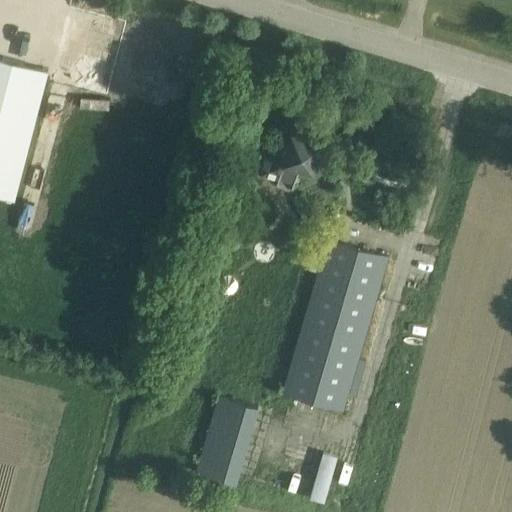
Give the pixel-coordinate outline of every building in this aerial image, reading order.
[(70,39),(65,62),(95,70),(100,47),(70,39)] [(26,64),(21,83),(0,167),(0,258),(48,69),(26,64)] [(259,176),(277,181),(278,180),(294,184),(299,168),(314,172),(323,141),(306,136),(305,140),(297,137),(298,133),(292,132),(288,147),(273,142),(268,159),(264,157),(259,176)] [(328,238),(322,257),(283,392),(343,410),(388,256),(328,238)] [(238,477),(257,407),(230,400),(211,469),(238,477)]
